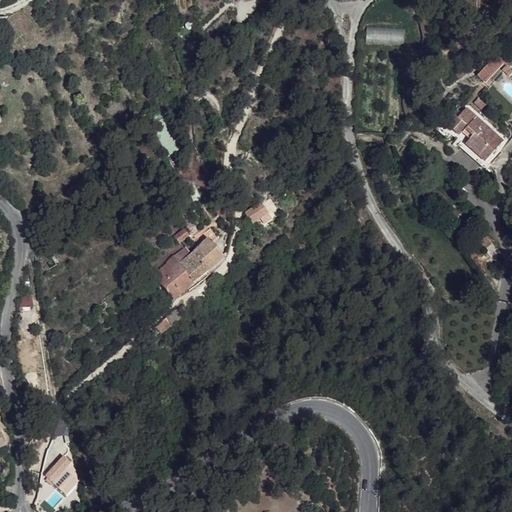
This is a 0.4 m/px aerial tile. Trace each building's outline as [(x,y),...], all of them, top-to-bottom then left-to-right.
[(483,82),(501,63),(497,58),(494,62),(491,60),(477,76),(483,82)] [(491,110),(480,96),(475,100),(486,115),(491,110)] [(474,114),(464,106),(457,116),(449,111),(442,120),(460,134),(464,129),(474,114)] [(500,134),(474,114),(464,129),(472,135),(491,149),(500,134)] [(472,135),(464,129),(460,134),(455,141),(464,148),(472,135)] [(491,149),(472,135),(464,148),(482,160),(491,149)] [(267,212),(261,202),(243,215),(250,226),(267,212)] [(184,234),(180,229),(171,238),(179,248),(186,256),(189,254),(178,240),(184,234)] [(223,255),(208,237),(192,251),(207,271),(223,255)] [(186,256),(179,248),(170,256),(177,264),(186,256)] [(207,271),(192,251),(189,254),(186,256),(177,264),(192,284),(207,271)] [(177,264),(170,256),(153,276),(172,301),(192,284),(177,264)] [(189,315),(182,304),(177,309),(182,319),(189,315)] [(182,319),(177,309),(156,327),(161,334),(182,319)] [(59,466),(46,476),(52,484),(65,474),(59,466)]
